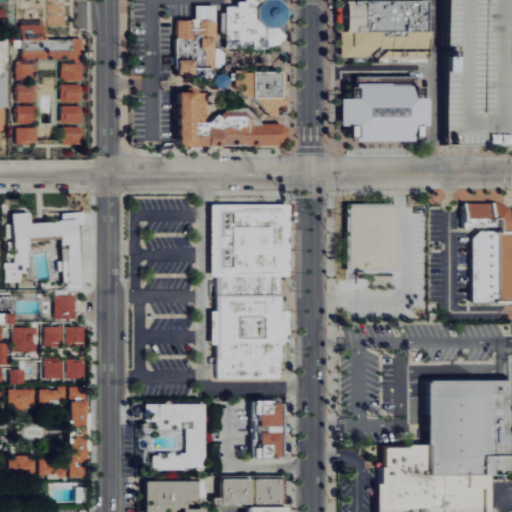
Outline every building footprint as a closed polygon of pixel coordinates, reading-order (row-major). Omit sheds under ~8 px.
[(222,7),(222,48),(274,47),(284,35),(281,32),(281,21),(282,19),(282,7),(280,4),(282,2),(282,0),(240,0),(240,1),(233,1),(233,7),(222,7)] [(419,31),(419,0),(333,0),(333,31),(336,31),(419,31)] [(511,0),(440,0),(441,146),(465,146),(508,146),(508,136),(511,136),(511,0)] [(172,19),(191,19),(191,5),(212,5),(212,39),(208,39),(208,48),(215,48),(221,53),(221,64),(218,67),(213,67),(213,73),(216,73),(220,77),(220,82),(217,88),(211,88),(206,84),(199,84),(199,77),(182,77),(182,74),(172,74),(172,19)] [(83,38),(46,38),(46,24),(22,24),(22,59),(83,59),(83,38)] [(422,62),(422,31),(419,31),(336,31),(336,57),(339,57),(339,62),(422,62)] [(8,36),(0,36),(0,129),(4,130),(4,107),(7,107),(8,36)] [(37,81),(37,63),(16,62),(16,101),(37,101),(37,81)] [(61,79),(82,80),(83,63),(61,63),(61,79)] [(281,71),(281,111),(274,111),(274,115),(265,115),(247,98),(240,98),(232,87),(232,79),(235,79),(235,71),(281,71)] [(344,138),(344,124),(338,124),(338,98),(344,98),(344,86),(353,86),(353,76),(410,76),(410,87),(416,87),(416,98),(424,98),(424,124),(416,124),(416,137),(410,137),(410,141),(352,141),(352,138),(344,138)] [(82,101),(81,83),(60,84),(61,101),(82,101)] [(176,147),(278,145),(283,138),(283,130),(278,124),(256,123),(256,117),(252,117),(243,108),(224,108),(216,117),(214,114),(205,123),(201,123),(201,119),(203,119),(203,92),(173,92),(173,104),(170,104),(170,145),(176,145),(176,147)] [(18,122),(34,123),(34,105),(18,105),(18,122)] [(61,122),(81,122),(81,105),(61,105),(61,122)] [(80,126),(62,127),(62,144),(81,144),(80,126)] [(16,143),(37,143),(37,127),(16,127),(16,143)] [(468,300),(510,300),(511,220),(505,207),(493,203),(458,203),(459,230),(465,230),(469,237),(468,300)] [(341,204),(341,272),(394,272),(394,204),(341,204)] [(215,378),(275,377),(275,360),(278,360),(278,339),(285,339),(284,315),(278,315),(278,294),(274,294),(274,275),(284,275),(283,205),(207,205),(207,276),(214,276),(214,293),(211,293),(211,360),(214,360),(215,378)] [(81,214),(82,226),(76,226),(80,284),(61,285),(57,240),(25,242),(27,273),(21,273),(22,280),(3,282),(1,263),(11,262),(8,215),(28,213),(29,223),(59,221),(59,215),(81,214)] [(55,318),(76,318),(75,294),(54,295),(55,318)] [(37,351),(37,327),(13,326),(12,350),(37,351)] [(63,344),(63,326),(44,326),(44,344),(63,344)] [(84,326),(66,326),(66,345),(84,345),(84,326)] [(0,342),(0,363),(9,363),(8,342),(0,342)] [(63,377),(64,358),(45,358),(44,377),(63,377)] [(66,377),(85,378),(85,359),(67,359),(66,377)] [(26,368),(11,368),(10,383),(26,383),(26,368)] [(373,511),(483,511),(483,474),(488,474),(488,460),(491,460),(491,456),(509,456),(509,379),(421,380),(422,444),(401,444),(401,447),(378,448),(378,467),(373,467),(373,511)] [(89,386),(71,386),(70,477),(87,477),(89,386)] [(40,387),(39,407),(50,407),(50,399),(66,400),(67,388),(40,387)] [(8,408),(35,409),(35,389),(9,388),(8,408)] [(246,457),(278,457),(278,400),(246,400),(246,418),(250,418),(250,438),(246,438),(246,457)] [(200,405),(201,472),(144,473),(144,454),(182,454),(182,431),(143,431),(142,405),(200,405)] [(9,475),(35,474),(35,455),(8,455),(9,475)] [(40,475),(52,475),(52,477),(66,476),(65,457),(39,458),(40,475)] [(278,507),(278,478),(217,479),(217,476),(201,476),(201,507),(239,507),(278,507)] [(147,481),(147,511),(207,511),(207,508),(188,509),(188,502),(199,502),(199,481),(147,481)]
